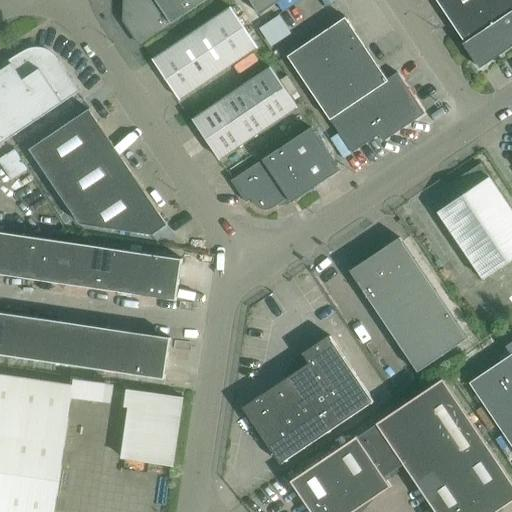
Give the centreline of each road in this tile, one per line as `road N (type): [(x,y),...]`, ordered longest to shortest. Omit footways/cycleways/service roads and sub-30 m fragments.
road 1 (unclassified): [(251,274),(67,0)]
road 2 (unclassified): [(251,274),(479,122)]
road 3 (unclassified): [(190,511),(221,302),(251,274)]
road 4 (unknown): [(216,335),(0,287)]
road 5 (unclassified): [(479,122),(396,0)]
